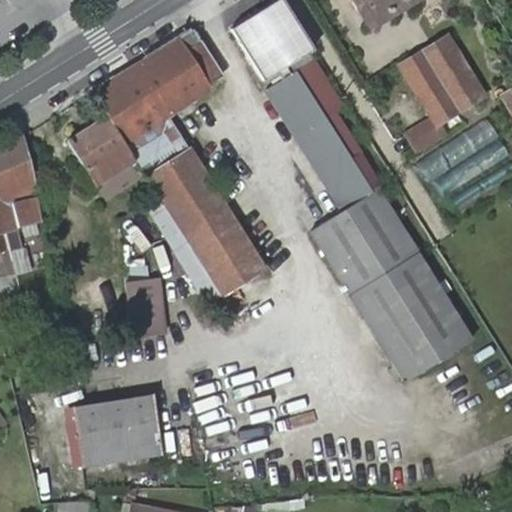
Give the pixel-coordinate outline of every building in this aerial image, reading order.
[(264,81),(316,50),(284,0),(280,0),(232,30),(264,81)] [(354,0),(373,30),(422,0),(354,0)] [(197,46),(190,34),(95,93),(159,196),(146,204),(204,297),(217,289),(223,298),(265,271),(168,118),(209,92),(207,87),(224,77),(202,43),(197,46)] [(400,68),(437,126),(485,97),(449,38),(400,68)] [(274,99),(342,210),(370,193),(351,162),(365,153),(314,73),(274,99)] [(132,157),(108,117),(68,143),(93,182),(132,157)] [(489,163),(507,154),(491,122),(447,144),(457,164),(483,151),(489,163)] [(22,139),(0,152),(0,233),(17,229),(11,205),(35,199),(22,139)] [(96,188),(137,163),(132,157),(93,182),(96,188)] [(311,234),(404,381),(473,339),(377,192),(311,234)] [(124,270),(131,338),(165,334),(159,280),(150,280),(148,267),(124,270)] [(0,309),(0,316),(3,331),(17,328),(13,306),(0,309)] [(102,328),(127,328),(126,306),(102,306),(102,328)] [(151,397),(72,408),(81,464),(159,455),(151,397)] [(253,425),(225,435),(249,500),(277,489),(253,425)] [(266,509),(267,500),(259,501),(258,509),(266,509)] [(85,511),(87,501),(58,503),(55,511),(85,511)] [(250,511),(252,502),(226,506),(224,511),(250,511)]
